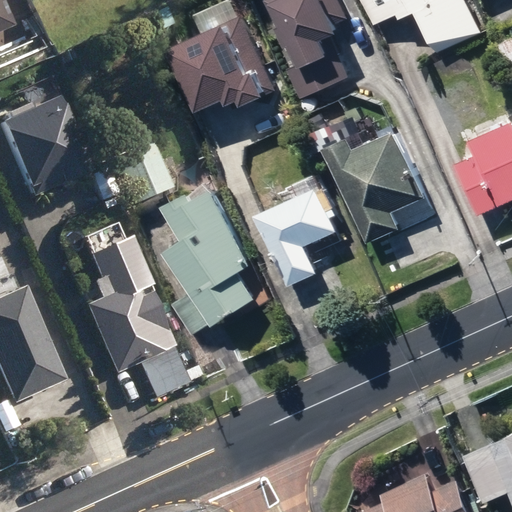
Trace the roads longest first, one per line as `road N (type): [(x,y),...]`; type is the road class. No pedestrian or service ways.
road 1 (tertiary): [(266,427),(511,317)]
road 2 (tertiary): [(76,511),(221,447)]
